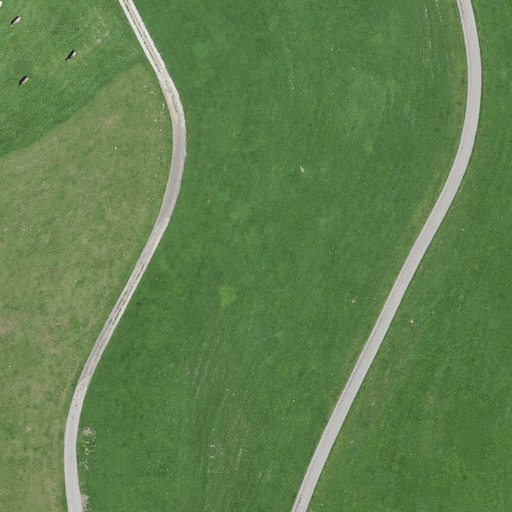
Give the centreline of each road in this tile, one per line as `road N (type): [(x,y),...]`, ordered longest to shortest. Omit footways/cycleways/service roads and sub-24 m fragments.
road 1 (unclassified): [(299,511),(456,184),(478,90),(465,0)]
road 2 (track): [(123,0),(169,87),(181,147),(161,227),(85,375),(73,421),(78,511)]
